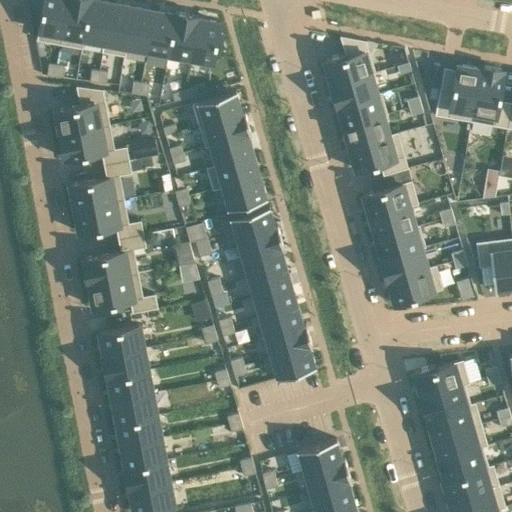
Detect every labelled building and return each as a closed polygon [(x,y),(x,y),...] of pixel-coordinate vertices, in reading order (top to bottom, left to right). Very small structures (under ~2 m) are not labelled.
[(43,0),(36,38),(60,43),(67,0),(43,0)] [(67,0),(60,43),(82,47),(82,42),(89,0),(67,0)] [(89,0),(82,42),(102,45),(103,46),(111,1),(106,0),(89,0)] [(102,45),(101,50),(124,54),(125,50),(124,49),(132,5),(111,1),(103,46),(102,45)] [(132,5),(124,49),(125,50),(146,53),(154,8),(132,5)] [(154,8),(146,53),(167,57),(175,12),(174,12),(154,8)] [(175,12),(167,57),(188,61),(196,16),(197,16),(198,14),(174,10),(174,12),(175,12)] [(196,16),(188,61),(212,65),(214,54),(218,54),(222,35),(217,34),(220,20),(197,16),(196,16)] [(345,52),(324,58),(331,82),(331,83),(371,72),(371,73),(375,71),(368,47),(366,39),(339,34),(345,52)] [(48,61),(46,73),(55,74),(56,62),(48,61)] [(408,61),(397,64),(399,72),(411,68),(408,61)] [(56,62),(55,74),(63,76),(64,64),(56,62)] [(439,87),(434,113),(470,119),(480,68),(456,64),(456,67),(452,90),(439,87)] [(480,68),(470,119),(506,126),(511,101),(498,98),(503,72),(501,72),(501,68),(482,65),(481,68),(480,68)] [(90,67),(89,79),(97,80),(98,68),(90,67)] [(98,68),(97,80),(105,81),(106,69),(98,68)] [(331,82),(330,82),(336,105),(338,104),(337,104),(376,92),(376,91),(371,73),(371,72),(331,83),(331,82)] [(133,79),(131,91),(139,92),(141,80),(133,79)] [(141,80),(139,92),(147,93),(149,81),(141,80)] [(80,103),(55,108),(60,133),(109,123),(103,88),(76,84),(80,103)] [(195,85),(183,88),(186,96),(197,93),(195,85)] [(183,88),(172,92),(174,99),(186,96),(183,88)] [(235,88),(192,101),(199,124),(242,111),(242,110),(235,88)] [(376,92),(337,104),(338,104),(343,124),(382,113),(382,114),(387,113),(381,90),(376,91),(376,92)] [(418,94),(407,98),(409,105),(420,102),(418,94)] [(420,102),(409,105),(411,113),(423,110),(420,102)] [(242,111),(199,124),(205,145),(210,144),(210,143),(248,132),(248,133),(251,132),(244,109),(242,110),(242,111)] [(382,113),(343,124),(349,145),(388,134),(388,133),(382,114),(382,113)] [(174,122),(162,126),(165,133),(176,130),(174,122)] [(60,133),(58,133),(62,155),(64,155),(65,157),(101,150),(103,163),(129,158),(126,144),(114,147),(109,123),(60,133)] [(388,134),(349,145),(356,168),(379,161),(383,173),(407,166),(397,130),(388,133),(388,134)] [(248,132),(210,143),(210,144),(215,163),(215,164),(254,153),(248,133),(248,132)] [(129,158),(158,152),(156,138),(126,144),(129,158)] [(180,143),(169,146),(171,154),(182,151),(180,143)] [(460,174),(464,153),(440,149),(447,172),(460,174)] [(182,151),(171,154),(173,162),(185,158),(182,151)] [(215,163),(206,166),(212,188),(221,185),(260,173),(254,153),(215,164),(215,163)] [(106,175),(70,182),(74,207),(124,197),(119,173),(131,171),(129,158),(103,163),(106,175)] [(411,179),(407,166),(388,172),(392,184),(411,179)] [(260,173),(221,185),(227,207),(267,196),(260,173)] [(411,179),(363,192),(369,215),(408,204),(409,205),(418,202),(411,179)] [(494,195),(496,182),(484,180),(481,196),(494,195)] [(186,186),(174,190),(176,197),(188,194),(186,186)] [(188,194),(176,197),(179,205),(190,202),(188,194)] [(124,197),(74,207),(79,231),(115,224),(118,237),(143,232),(140,218),(128,221),(124,197)] [(507,200),(499,201),(501,212),(509,211),(507,200)] [(462,206),(463,218),(487,215),(485,203),(462,206)] [(269,204),(230,215),(236,236),(275,224),(269,204)] [(408,204),(369,215),(375,236),(414,225),(414,224),(409,205),(408,204)] [(450,206),(439,209),(441,217),(452,214),(450,206)] [(452,214),(441,217),(443,225),(455,222),(452,214)] [(414,225),(375,236),(381,256),(381,257),(420,246),(425,245),(419,223),(414,224),(414,225)] [(275,224),(236,236),(242,256),(281,245),(283,244),(277,224),(275,224)] [(84,259),(82,259),(86,281),(88,281),(138,271),(133,247),(145,245),(143,232),(118,237),(120,249),(84,256),(84,259)] [(207,235),(195,239),(197,247),(209,243),(207,235)] [(511,237),(511,235),(475,240),(478,265),(491,264),(494,288),(511,285),(511,237)] [(209,243),(197,247),(200,255),(211,251),(209,243)] [(281,245),(242,256),(247,276),(286,265),(281,245)] [(381,256),(380,256),(386,279),(387,278),(387,277),(426,266),(420,246),(381,257),(381,256)] [(462,248),(451,251),(453,259),(464,255),(462,248)] [(177,254),(178,263),(194,260),(192,251),(177,254)] [(464,255),(453,259),(455,267),(467,263),(464,255)] [(426,266),(387,277),(387,278),(394,303),(415,297),(414,294),(442,287),(435,263),(426,266)] [(286,265),(247,276),(253,295),(292,284),(286,265)] [(138,271),(88,281),(93,305),(129,298),(132,311),(157,306),(154,292),(142,294),(138,271)] [(219,276),(207,279),(209,287),(221,284),(219,276)] [(221,284),(209,287),(211,295),(223,291),(221,284)] [(292,284),(253,295),(259,315),(298,304),(292,284)] [(473,295),(471,288),(458,292),(461,299),(473,295)] [(298,304),(259,315),(264,335),(303,323),(298,304)] [(230,315),(218,318),(220,326),(232,323),(230,315)] [(139,322),(99,330),(103,352),(103,353),(143,346),(139,322)] [(213,323),(201,326),(203,334),(215,331),(213,323)] [(232,323),(220,326),(222,334),(234,331),(232,323)] [(303,323),(264,335),(270,355),(309,344),(312,344),(306,323),(303,323)] [(215,331),(203,334),(205,342),(217,339),(215,331)] [(309,344),(270,355),(276,376),(315,365),(309,344)] [(103,352),(102,353),(107,377),(108,377),(108,376),(147,368),(143,346),(103,353),(103,352)] [(241,355),(230,359),(232,367),(243,363),(241,355)] [(434,363),(413,369),(420,393),(421,394),(464,382),(464,383),(469,381),(469,380),(480,377),(474,356),(463,359),(462,358),(435,366),(434,363)] [(243,363),(232,367),(234,374),(246,371),(243,363)] [(496,364),(484,367),(486,375),(498,372),(496,364)] [(226,367),(214,370),(216,378),(228,375),(226,367)] [(147,368),(108,376),(108,377),(112,398),(152,391),(147,368)] [(498,372),(486,375),(488,383),(500,380),(498,372)] [(228,375),(216,378),(218,386),(230,383),(228,375)] [(420,393),(419,394),(425,416),(427,416),(426,415),(470,402),(464,383),(464,382),(421,394),(420,393)] [(152,391),(112,398),(116,421),(156,413),(152,391)] [(470,402),(426,415),(427,416),(433,436),(481,422),(475,400),(470,402)] [(508,406),(496,409),(498,417),(510,413),(508,406)] [(238,411),(226,414),(228,422),(240,419),(238,411)] [(156,413),(116,421),(121,443),(160,435),(156,413)] [(511,420),(510,413),(498,417),(501,425),(511,421),(511,420)] [(240,419),(228,422),(231,430),(242,427),(240,419)] [(481,422),(433,436),(439,456),(483,444),(483,445),(487,443),(481,422)] [(160,435),(121,443),(125,464),(125,465),(165,458),(160,435)] [(336,437),(297,448),(303,468),(342,457),(336,437)] [(483,444),(439,456),(444,476),(445,477),(488,465),(488,464),(483,445),(483,444)] [(251,455),(239,459),(241,466),(253,463),(251,455)] [(342,457),(303,468),(309,489),(348,478),(350,477),(344,456),(342,457)] [(125,464),(123,465),(128,489),(129,489),(129,488),(169,480),(165,458),(125,465),(125,464)] [(444,476),(442,477),(448,499),(499,484),(493,462),(488,464),(488,465),(445,477),(444,476)] [(253,463),(241,466),(243,474),(255,471),(253,463)] [(273,469),(261,471),(263,479),(275,476),(273,469)] [(275,476),(263,479),(265,487),(277,484),(275,476)] [(348,478),(309,489),(315,509),(353,497),(348,478)] [(169,480),(129,488),(129,489),(134,511),(173,503),(169,480)] [(499,484),(448,499),(452,511),(480,511),(500,506),(500,507),(505,506),(499,484)] [(357,511),(353,497),(315,509),(315,511),(357,511)] [(252,511),(250,501),(242,503),(243,511),(252,511)] [(243,511),(242,503),(234,504),(235,511),(243,511)]
